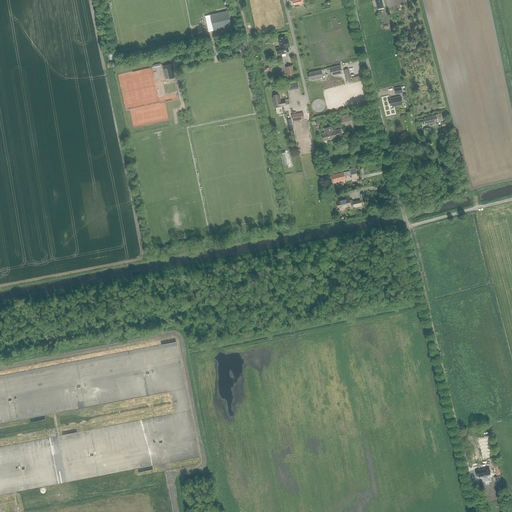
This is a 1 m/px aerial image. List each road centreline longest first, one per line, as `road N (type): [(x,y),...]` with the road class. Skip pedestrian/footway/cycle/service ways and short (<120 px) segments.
road 1 (residential): [(419,272),(352,0)]
road 2 (unclassified): [(476,511),(419,272)]
